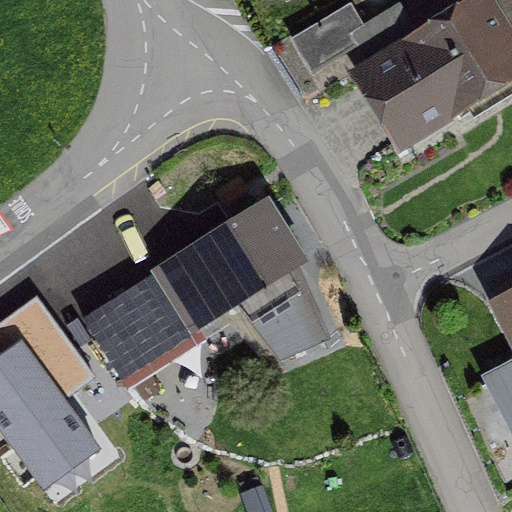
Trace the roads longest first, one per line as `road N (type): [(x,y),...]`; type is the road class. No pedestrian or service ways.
road 1 (residential): [(196,73),(298,152),(378,293)]
road 2 (residential): [(0,237),(150,127),(196,73)]
road 3 (residential): [(378,293),(470,511)]
road 4 (residential): [(378,293),(511,224)]
